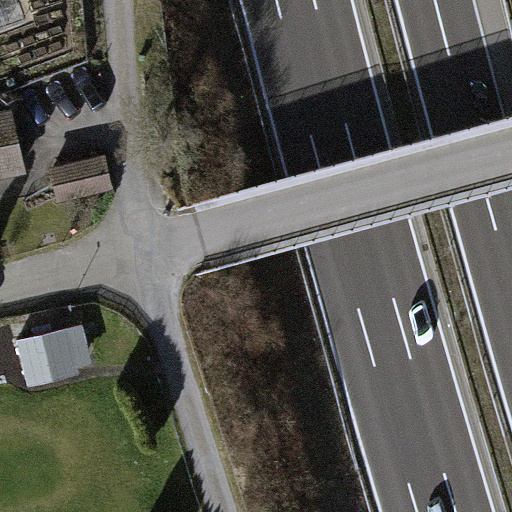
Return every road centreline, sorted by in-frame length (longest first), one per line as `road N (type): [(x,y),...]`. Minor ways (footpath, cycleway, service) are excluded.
road 1 (motorway): [(297,0),(437,511)]
road 2 (unclassified): [(511,153),(140,255)]
road 3 (motorway): [(511,280),(437,0)]
road 4 (unclassified): [(221,511),(140,255)]
road 5 (track): [(140,255),(0,292)]
